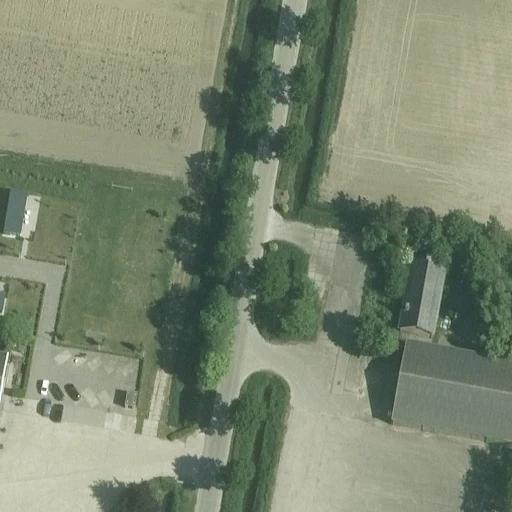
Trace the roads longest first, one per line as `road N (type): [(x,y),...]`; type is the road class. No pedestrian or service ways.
road 1 (unclassified): [(204,511),(293,0)]
road 2 (unknown): [(214,457),(114,451),(6,511)]
